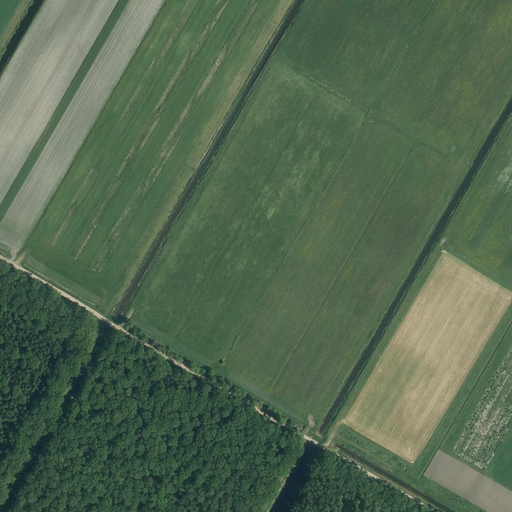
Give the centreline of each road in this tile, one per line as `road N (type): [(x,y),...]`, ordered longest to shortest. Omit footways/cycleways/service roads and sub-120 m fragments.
road 1 (track): [(308,439),(0,257)]
road 2 (track): [(0,500),(105,318)]
road 3 (track): [(435,511),(308,439)]
